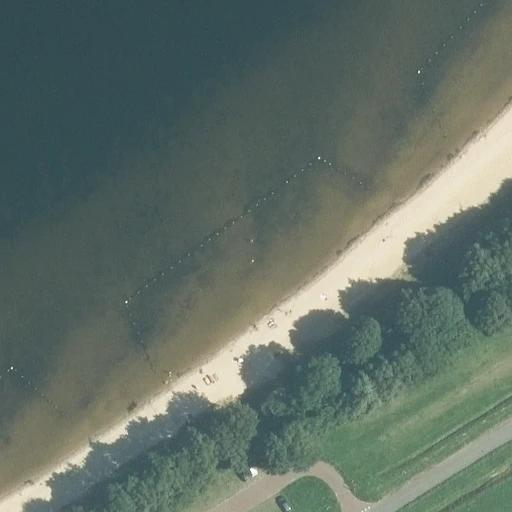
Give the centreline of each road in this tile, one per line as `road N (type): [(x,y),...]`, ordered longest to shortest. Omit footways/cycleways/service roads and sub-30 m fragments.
road 1 (track): [(511,360),(320,471)]
road 2 (unclassified): [(511,426),(373,511)]
